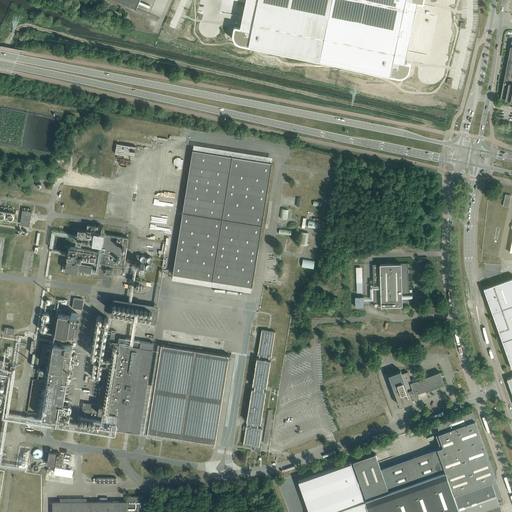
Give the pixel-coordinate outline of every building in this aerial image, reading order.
[(233,32),(232,33),(232,35),(233,36),(233,38),(234,39),(235,40),(236,41),(237,42),(238,43),(239,44),(241,44),(247,46),(248,45),(391,74),(391,75),(397,77),(399,77),(400,77),(402,77),(403,76),(404,76),(406,75),(407,74),(408,72),(409,71),(409,70),(410,68),(410,65),(404,63),(417,0),(420,0),(424,1),(423,0),(245,0),(239,29),(233,28),(233,32)] [(511,45),(511,46),(510,46),(500,99),(511,101),(511,45)] [(252,286),(272,162),(192,150),(173,274),(252,286)] [(0,208),(0,220),(14,223),(16,210),(0,208)] [(29,226),(32,212),(22,210),(20,225),(29,226)] [(124,266),(128,237),(104,234),(104,233),(78,228),(76,241),(102,245),(101,252),(69,247),(67,257),(124,266)] [(511,277),(484,288),(511,367),(511,239),(509,252),(511,252),(511,277)] [(91,274),(92,266),(67,262),(66,270),(91,274)] [(409,287),(408,263),(401,263),(399,263),(373,264),(374,306),(410,305),(409,289),(410,289),(410,287),(409,287)] [(364,306),(364,296),(355,296),(355,306),(364,306)] [(72,308),(82,309),(84,299),(74,298),(72,308)] [(156,323),(159,306),(113,299),(110,316),(156,323)] [(73,337),(76,319),(76,320),(77,314),(71,313),(70,316),(58,314),(54,334),(73,337)] [(139,433),(152,349),(153,344),(118,339),(117,344),(114,343),(116,331),(111,330),(109,342),(102,388),(98,387),(98,390),(101,390),(99,405),(83,402),(81,416),(78,415),(77,423),(139,433)] [(267,387),(271,360),(269,359),(269,356),(271,357),(275,332),(262,330),(258,354),(259,355),(259,358),(256,357),(252,384),(255,385),(254,388),(252,388),(247,421),(246,426),(243,444),(255,445),(255,449),(258,450),(259,448),(261,449),(261,445),(260,445),(262,428),(258,428),(259,423),(261,423),(266,390),(263,390),(264,387),(267,387)] [(60,420),(72,345),(53,342),(42,418),(60,420)] [(215,444),(228,355),(161,344),(161,345),(162,345),(148,434),(215,444)] [(418,392),(444,383),(440,371),(411,382),(408,371),(402,373),(401,370),(388,374),(400,405),(412,401),(412,400),(419,398),(418,392)] [(351,462),(299,480),(309,511),(502,511),(499,504),(503,502),(502,499),(503,499),(472,411),(437,424),(440,432),(438,433),(443,446),(381,468),(376,453),(353,461),(366,499),(365,500),(364,500),(351,462)] [(54,465),(56,452),(49,451),(47,464),(54,465)] [(134,511),(143,511),(143,507),(143,496),(126,496),(126,501),(53,501),(52,511),(134,511)]
